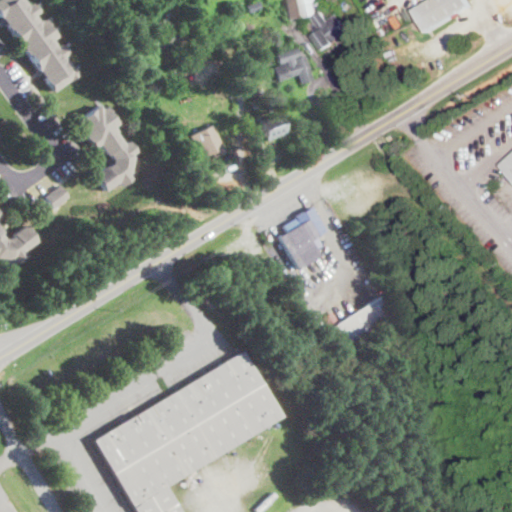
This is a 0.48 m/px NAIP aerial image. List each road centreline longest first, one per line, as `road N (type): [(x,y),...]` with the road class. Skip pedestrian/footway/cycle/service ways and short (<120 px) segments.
road 1 (secondary): [(0,356),(511,44)]
road 2 (residential): [(0,164),(16,177),(36,175),(50,143),(0,74)]
